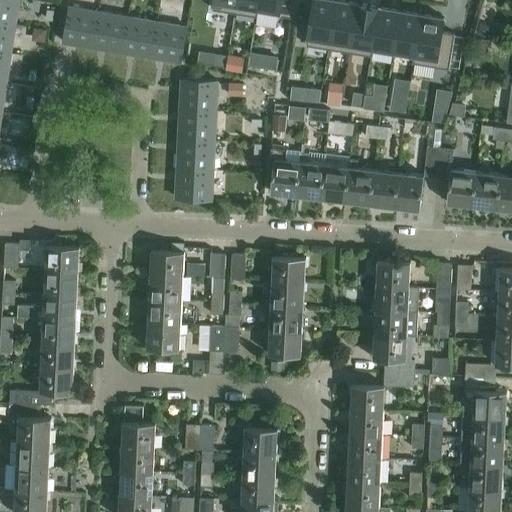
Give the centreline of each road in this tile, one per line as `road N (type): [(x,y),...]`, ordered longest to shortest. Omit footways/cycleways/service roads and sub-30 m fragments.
road 1 (residential): [(317,511),(321,398),(109,390),(113,230)]
road 2 (residential): [(139,229),(511,245)]
road 3 (residential): [(28,222),(54,89),(145,100),(139,229)]
